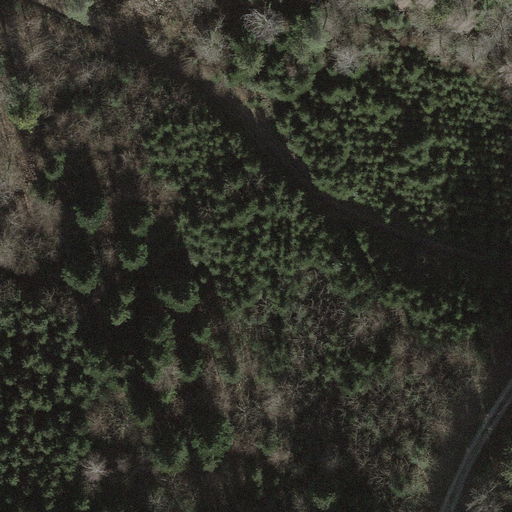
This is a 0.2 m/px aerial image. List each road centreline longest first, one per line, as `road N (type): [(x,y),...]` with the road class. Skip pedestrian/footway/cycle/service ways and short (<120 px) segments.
road 1 (track): [(50,0),(210,88),(339,211),(407,242),(511,267)]
road 2 (track): [(449,511),(511,391)]
